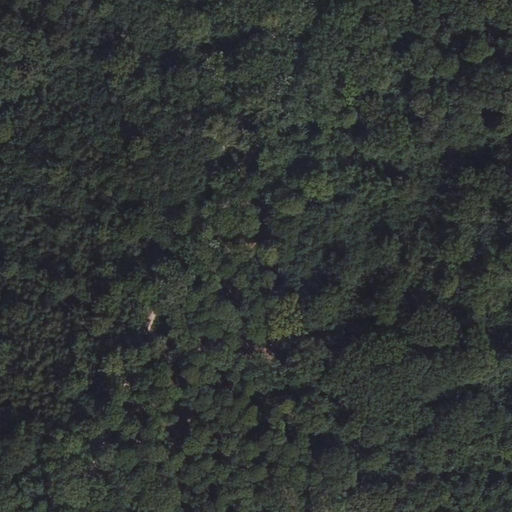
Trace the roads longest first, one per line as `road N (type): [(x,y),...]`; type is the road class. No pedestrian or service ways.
road 1 (track): [(92,511),(95,430),(238,105)]
road 2 (track): [(325,511),(273,378),(238,105)]
road 3 (track): [(238,105),(296,0)]
